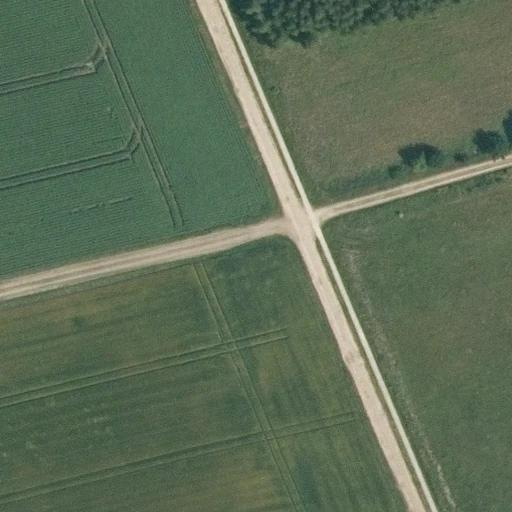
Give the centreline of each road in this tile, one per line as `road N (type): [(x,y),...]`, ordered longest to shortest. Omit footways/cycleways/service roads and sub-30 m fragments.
road 1 (track): [(417,511),(205,0)]
road 2 (track): [(0,292),(296,221)]
road 3 (track): [(511,153),(310,217)]
